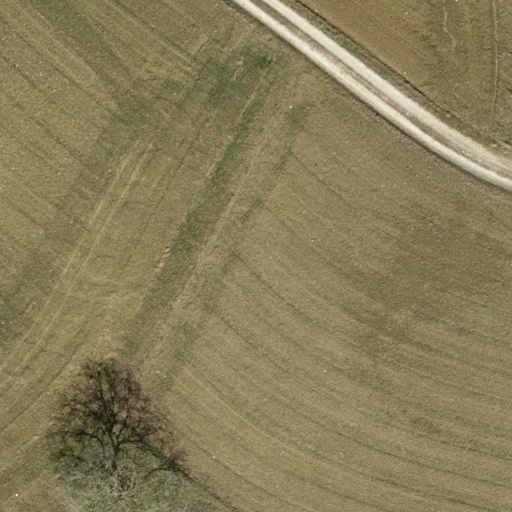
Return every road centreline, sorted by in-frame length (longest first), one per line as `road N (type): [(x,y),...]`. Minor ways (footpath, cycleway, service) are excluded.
road 1 (track): [(511,155),(477,145),(265,0)]
road 2 (track): [(0,493),(112,420)]
